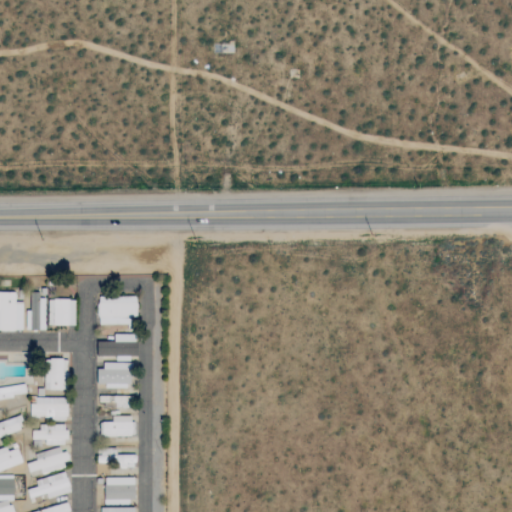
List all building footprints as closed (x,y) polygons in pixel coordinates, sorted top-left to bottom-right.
[(0,330),(22,331),(23,302),(15,302),(16,292),(0,291),(0,330)] [(137,317),(137,296),(98,297),(99,325),(130,324),(129,317),(137,317)] [(117,357),(116,359),(137,359),(138,335),(115,334),(114,342),(97,341),(97,356),(117,357)] [(68,390),(69,360),(46,359),(45,389),(68,390)] [(132,386),(132,363),(104,363),(104,369),(97,369),(97,387),(132,386)] [(0,398),(26,395),(25,384),(0,387),(0,398)] [(115,408),(132,408),(132,397),(107,396),(107,402),(115,402),(115,408)] [(31,418),(67,419),(67,398),(32,398),(31,418)] [(0,422),(0,437),(24,428),(19,415),(0,422)] [(133,436),(133,416),(112,416),(112,422),(101,422),(101,436),(133,436)] [(44,445),(67,445),(66,425),(38,425),(38,430),(32,430),(32,444),(44,444),(44,445)] [(17,448),(8,451),(6,446),(0,448),(0,471),(23,463),(17,448)] [(35,454),(37,460),(26,464),(28,472),(41,469),(42,472),(68,465),(63,446),(35,454)] [(135,454),(98,455),(98,463),(135,462),(135,454)] [(70,492),(65,472),(36,480),(37,487),(27,490),(29,498),(47,493),(48,498),(70,492)] [(0,511),(13,511),(10,500),(14,500),(14,482),(12,475),(0,482),(0,490),(0,493),(0,502),(0,501),(0,511)] [(104,478),(105,503),(135,502),(134,477),(104,478)] [(30,511),(70,511),(68,503),(30,511)]
